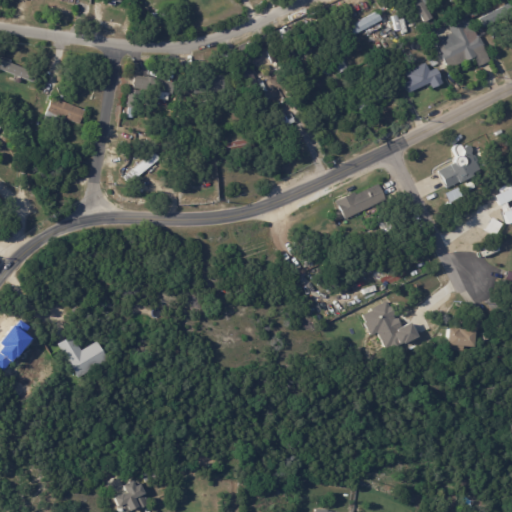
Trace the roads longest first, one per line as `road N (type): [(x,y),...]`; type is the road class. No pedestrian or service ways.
road 1 (tertiary): [(0,270),(19,245),(95,215),(226,214),(392,147),(511,85)]
road 2 (residential): [(309,0),(233,37),(107,51),(0,26)]
road 3 (residential): [(466,300),(383,151)]
road 4 (residential): [(95,215),(90,172),(107,51)]
